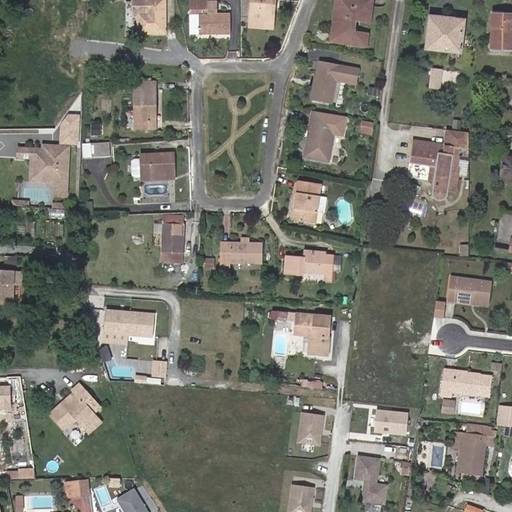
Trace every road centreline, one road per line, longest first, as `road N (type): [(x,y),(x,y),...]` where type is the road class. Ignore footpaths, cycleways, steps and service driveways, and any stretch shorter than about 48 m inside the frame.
road 1 (residential): [(290,75),(262,203),(208,204),(202,68)]
road 2 (residential): [(331,511),(344,393),(177,377)]
road 3 (unknown): [(177,377),(173,297),(90,282),(58,253),(0,248)]
road 4 (unknown): [(400,0),(382,123)]
